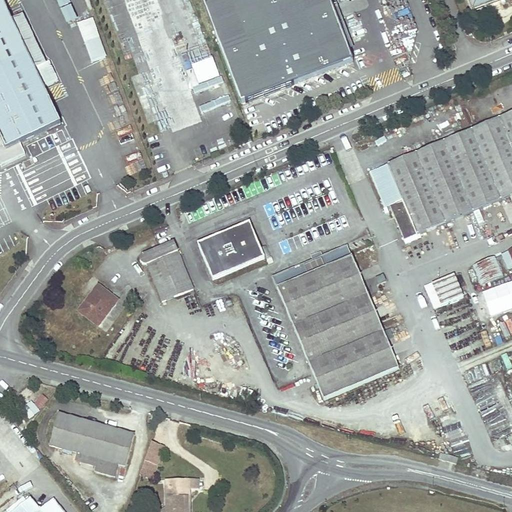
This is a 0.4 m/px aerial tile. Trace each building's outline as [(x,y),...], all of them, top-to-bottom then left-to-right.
[(61,125),(1,0),(0,0),(0,167),(26,156),(20,144),(61,125)] [(56,0),(60,8),(70,3),(68,0),(56,0)] [(200,0),(215,38),(313,0),(200,0)] [(328,0),(313,0),(215,38),(241,104),(352,62),(328,0)] [(469,0),(473,11),(501,0),(469,0)] [(71,5),(61,9),(66,23),(77,19),(71,5)] [(91,62),(107,57),(93,18),(78,23),(91,62)] [(511,113),(388,167),(402,201),(400,202),(386,167),(372,173),(386,208),(388,207),(403,242),(511,196),(511,113)] [(249,137),(241,141),(243,146),(251,142),(249,137)] [(304,199),(258,219),(269,245),(309,228),(338,216),(328,190),(311,197),(315,209),(303,214),(303,211),(308,209),(304,199)] [(249,226),(198,246),(212,282),(264,261),(249,226)] [(144,266),(146,265),(161,303),(193,290),(174,244),(141,257),(140,259),(139,260),(140,263),(141,265),(143,265),(144,266)] [(398,370),(346,247),(272,278),(323,401),(398,370)] [(503,277),(495,257),(472,266),(480,287),(503,277)] [(456,275),(425,284),(432,307),(463,299),(456,275)] [(489,303),(510,294),(506,286),(485,294),(489,303)] [(97,327),(117,302),(98,287),(78,312),(97,327)] [(42,408),(48,399),(42,395),(35,404),(42,408)] [(60,453),(65,454),(66,451),(76,454),(75,457),(82,459),(83,456),(97,460),(95,468),(94,472),(114,477),(117,465),(125,467),(134,436),(58,416),(50,446),(61,450),(60,453)] [(152,479),(164,446),(151,441),(140,475),(152,479)] [(458,459),(440,454),(438,460),(456,465),(458,459)] [(97,460),(83,456),(82,459),(75,457),(74,462),(95,468),(97,460)] [(186,511),(187,511),(188,511),(189,511),(189,490),(195,490),(195,480),(169,481),(169,490),(166,490),(166,511),(186,511)] [(61,511),(52,501),(40,511),(31,499),(28,502),(23,496),(3,511),(61,511)]
